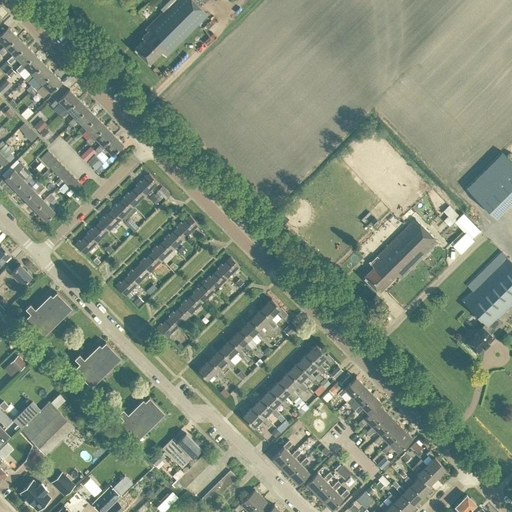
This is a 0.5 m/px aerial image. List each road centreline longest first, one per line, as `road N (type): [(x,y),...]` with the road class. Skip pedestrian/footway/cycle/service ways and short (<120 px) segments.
road 1 (residential): [(469,472),(149,145)]
road 2 (residential): [(307,511),(38,254)]
road 3 (residential): [(149,145),(6,0)]
road 4 (residential): [(38,254),(149,145)]
